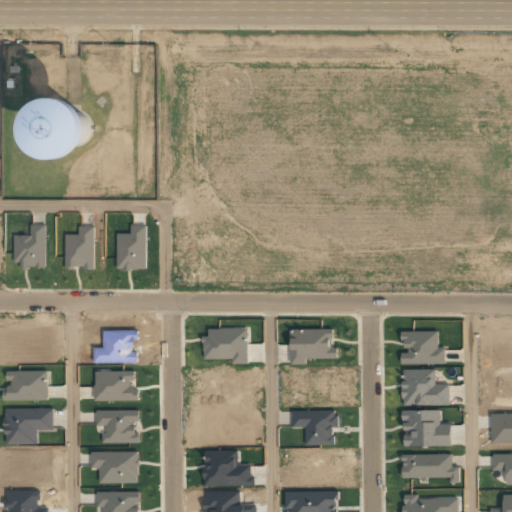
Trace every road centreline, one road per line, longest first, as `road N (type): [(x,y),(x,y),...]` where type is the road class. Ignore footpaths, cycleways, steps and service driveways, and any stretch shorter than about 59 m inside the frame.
road 1 (residential): [(0,298),(511,301)]
road 2 (tertiary): [(0,15),(511,17)]
road 3 (residential): [(171,299),(172,511)]
road 4 (residential): [(369,300),(371,511)]
